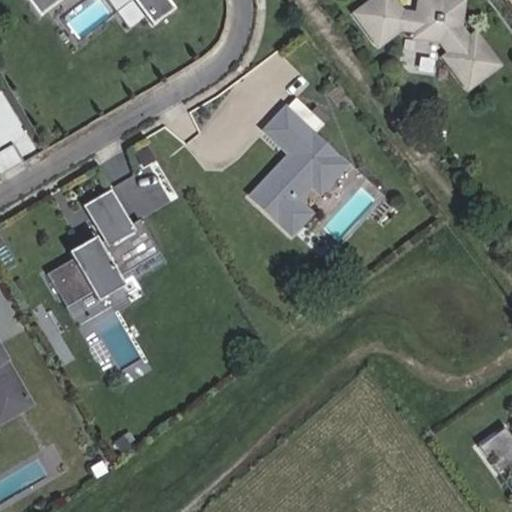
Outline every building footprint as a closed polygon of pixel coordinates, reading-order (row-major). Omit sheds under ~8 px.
[(26,0),(40,17),(63,0),(132,0),(152,26),(174,11),(165,0),(26,0)] [(372,0),(360,9),(359,18),(373,38),(383,40),(400,27),(421,30),(419,36),(440,40),(449,62),(464,82),(473,83),(498,65),(476,34),(469,39),(459,27),(463,7),(457,6),(458,0),(422,0),(423,0),(419,0),(417,15),(402,13),(392,0),(372,0)] [(313,117),(294,99),(284,110),(303,127),(313,117)] [(290,156),(250,197),(290,235),(309,215),(294,202),(310,185),(315,190),(328,175),(324,171),(336,158),(313,137),(309,133),(303,127),(284,110),(264,132),(290,156)] [(313,117),(303,127),(309,133),(319,123),(313,117)] [(309,133),(313,137),(323,126),(319,123),(309,133)] [(344,166),(336,158),(324,171),(328,175),(315,190),(318,193),(344,166)] [(88,221),(115,205),(108,192),(80,208),(88,221)] [(157,254),(138,221),(128,227),(115,205),(88,221),(99,240),(103,238),(105,240),(45,276),(57,295),(70,287),(78,302),(91,294),(96,303),(136,280),(130,270),(157,254)] [(70,287),(57,295),(65,309),(78,302),(70,287)] [(0,399),(19,389),(0,357),(0,399)] [(19,389),(0,399),(0,422),(28,406),(19,389)] [(511,435),(506,427),(476,449),(485,460),(492,455),(496,461),(489,466),(495,474),(511,462),(511,435)] [(511,462),(495,474),(507,491),(511,491),(511,462)] [(99,464),(90,470),(95,480),(105,474),(99,464)]
